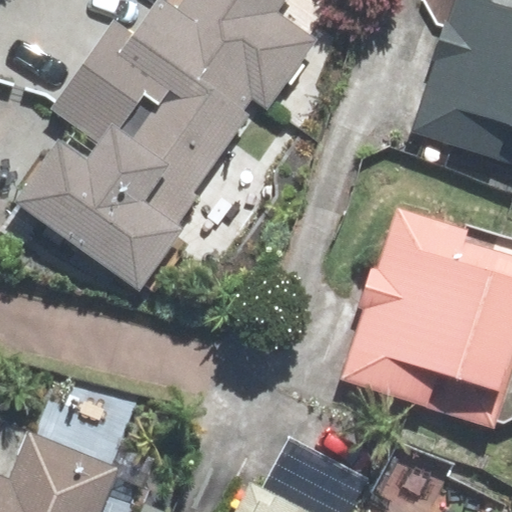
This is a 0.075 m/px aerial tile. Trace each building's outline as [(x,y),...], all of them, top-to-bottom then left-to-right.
[(154,0),(134,29),(117,18),(53,111),(79,128),(22,213),(141,295),(317,36),(282,11),(289,0),(187,0),(182,7),(170,0),(154,0)] [(511,0),(452,0),(412,137),(511,167),(511,0)] [(511,389),(511,251),(391,213),(339,376),(500,427),(511,389)] [(0,511),(102,511),(121,468),(39,434),(20,481),(0,472),(0,511)] [(444,511),(368,475),(349,511),(338,511),(250,469),(228,511),(444,511)]
